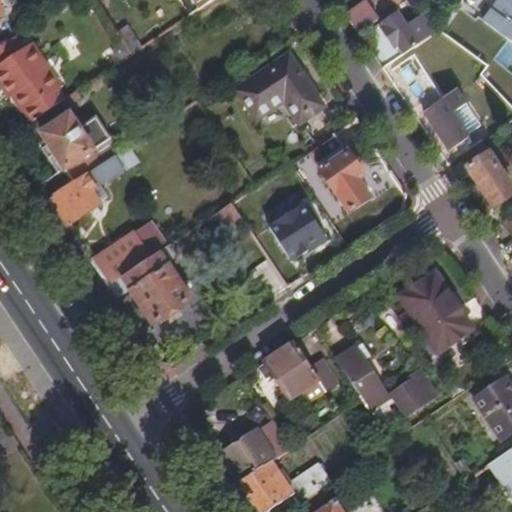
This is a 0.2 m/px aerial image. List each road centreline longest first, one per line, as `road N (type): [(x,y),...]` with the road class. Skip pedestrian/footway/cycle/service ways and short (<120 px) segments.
road 1 (residential): [(449,212),(113,434)]
road 2 (residential): [(449,212),(307,0)]
road 3 (primary): [(113,434),(0,266)]
